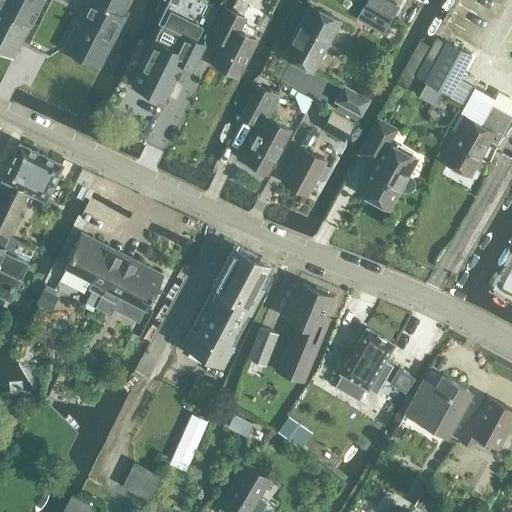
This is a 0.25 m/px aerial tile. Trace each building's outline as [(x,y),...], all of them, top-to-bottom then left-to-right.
[(30,25),(42,0),(0,0),(0,48),(14,56),(30,25)] [(120,14),(127,0),(87,0),(63,48),(98,65),(123,15),(120,14)] [(369,0),(364,11),(390,25),(398,9),(381,0),(369,0)] [(312,69),(339,20),(311,5),(284,54),(312,69)] [(237,74),(255,38),(238,29),(245,17),(224,6),(210,34),(222,40),(212,61),(237,74)] [(193,68),(204,45),(183,34),(183,35),(162,24),(132,85),(163,100),(175,77),(173,76),(177,69),(179,70),(182,63),(193,68)] [(425,58),(415,75),(425,80),(449,94),(460,74),(471,55),(446,42),(434,63),(425,58)] [(255,90),(239,118),(260,129),(244,158),(248,161),(249,165),(256,169),(261,168),(266,171),(282,141),(289,129),(275,121),(272,120),(278,94),(258,84),(255,90)] [(368,99),(344,85),(336,100),(360,114),(368,99)] [(465,116),(442,158),(470,173),(488,140),(496,144),(500,137),(511,115),(511,114),(492,103),(480,124),(465,116)] [(343,139),(352,123),(331,111),(322,127),(343,139)] [(389,142),(396,128),(378,118),(359,152),(373,160),(357,189),(389,206),(399,187),(403,189),(406,190),(410,189),(413,186),(414,182),(413,179),(410,176),(407,174),(416,157),(389,142)] [(2,178),(6,180),(28,191),(45,198),(62,162),(19,142),(2,178)] [(307,193),(325,159),(300,146),(282,179),(307,193)] [(0,193),(0,230),(7,234),(8,232),(28,191),(6,180),(0,193)] [(0,293),(7,297),(9,293),(10,293),(12,289),(11,289),(24,263),(2,252),(4,247),(3,246),(8,236),(0,232),(0,293)] [(81,232),(65,264),(92,278),(88,287),(92,290),(86,302),(95,306),(101,294),(121,253),(81,232)] [(257,285),(269,264),(234,245),(212,286),(213,286),(191,327),(190,327),(182,343),(222,364),(263,288),(257,285)] [(121,253),(101,294),(114,301),(119,292),(146,306),(163,274),(121,253)] [(324,315),(333,295),(298,281),(283,316),(295,321),(276,368),(304,379),(329,317),(324,315)] [(44,307),(52,293),(44,289),(36,303),(44,307)] [(248,358),(253,360),(265,365),(278,333),(261,326),(248,358)] [(384,359),(394,343),(366,326),(339,372),(376,393),(393,364),(384,359)] [(404,391),(414,377),(398,367),(389,382),(404,391)] [(435,385),(423,379),(406,410),(446,431),(469,389),(441,374),(435,385)] [(197,376),(189,392),(208,402),(217,386),(197,376)] [(497,446),(511,417),(511,408),(488,395),(472,424),(469,422),(460,439),(471,445),(477,435),(497,446)] [(170,460),(190,470),(213,421),(192,412),(170,460)] [(253,423),(233,412),(226,425),(246,436),(253,423)] [(286,417),(276,431),(291,441),(301,427),(286,417)] [(162,464),(166,456),(157,451),(153,459),(162,464)] [(123,484),(148,497),(159,474),(134,461),(123,484)] [(269,477),(245,462),(220,503),(221,504),(217,511),(219,511),(258,511),(265,501),(257,496),(269,477)] [(66,511),(88,511),(93,503),(75,495),(66,511)]
